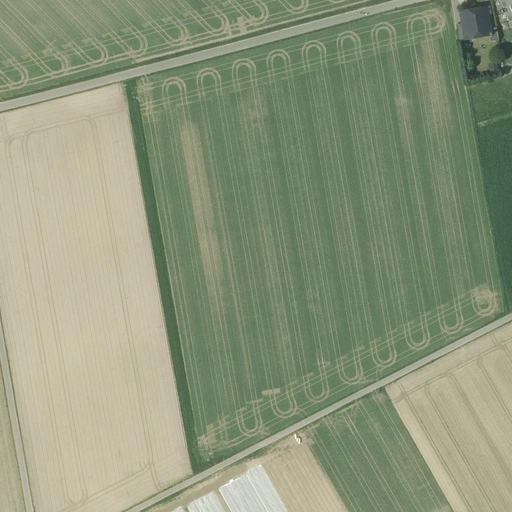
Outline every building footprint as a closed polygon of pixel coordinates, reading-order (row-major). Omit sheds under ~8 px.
[(507,17),(511,28),(511,27),(511,0),(499,0),(503,9),(506,8),(509,16),(507,17)] [(479,31),(480,38),(489,36),(491,36),(489,29),(486,8),(485,8),(485,10),(462,14),(462,12),(461,12),(463,24),(464,34),(479,31)] [(456,25),(459,42),(466,40),(464,34),(463,24),(456,25)] [(489,36),(490,42),(499,41),(496,28),(489,29),(491,36),(489,36)] [(464,34),(466,40),(480,38),(479,31),(464,34)]
